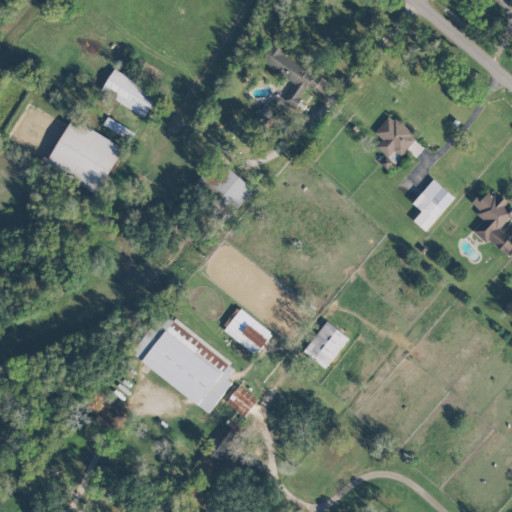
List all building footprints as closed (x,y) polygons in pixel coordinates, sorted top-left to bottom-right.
[(284,100),(296,107),(308,86),(314,90),(323,75),(269,44),(259,62),(294,82),(284,100)] [(143,116),(156,94),(114,69),(101,91),(143,116)] [(389,115),(375,133),(383,139),(376,147),(396,163),(407,149),(417,157),(426,146),(389,115)] [(124,146),(72,118),(46,164),(98,193),(124,146)] [(224,201),(219,207),(230,216),(254,189),(229,167),(210,188),(224,201)] [(422,211),(413,221),(425,231),(455,197),(434,179),(413,203),(422,211)] [(511,222),(501,232),(501,226),(510,217),(510,204),(500,194),(479,195),(472,202),(480,210),(480,223),(473,231),(485,241),(492,241),(506,255),(511,248),(511,222)] [(224,330),(255,355),(272,333),(241,308),(224,330)] [(165,311),(132,354),(209,412),(232,382),(227,378),(236,365),(165,311)] [(303,350),(325,368),(349,338),(327,321),(303,350)] [(226,405),(247,416),(257,398),(237,386),(226,405)] [(199,460),(210,469),(240,431),(229,422),(199,460)]
